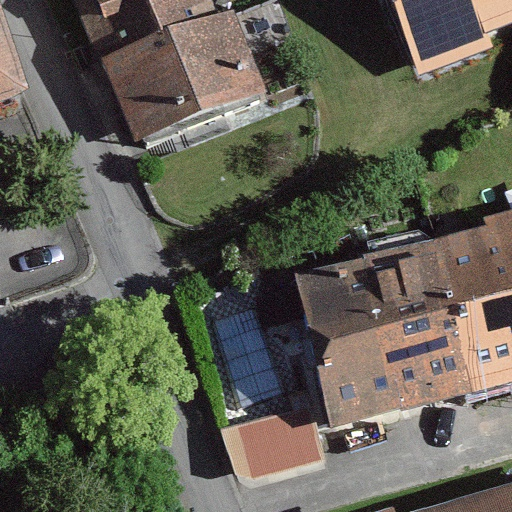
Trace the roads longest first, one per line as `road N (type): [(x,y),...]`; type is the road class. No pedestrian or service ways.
road 1 (residential): [(15,0),(140,314)]
road 2 (residential): [(0,371),(35,376),(145,435),(217,511)]
road 3 (unknown): [(284,511),(511,404)]
road 4 (residential): [(140,314),(178,422),(226,511)]
road 5 (residential): [(0,334),(140,314)]
